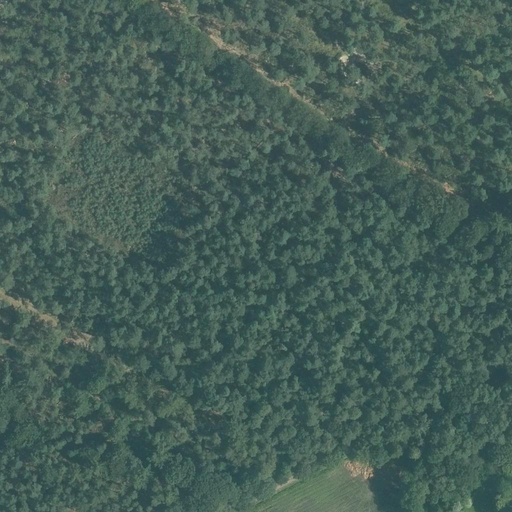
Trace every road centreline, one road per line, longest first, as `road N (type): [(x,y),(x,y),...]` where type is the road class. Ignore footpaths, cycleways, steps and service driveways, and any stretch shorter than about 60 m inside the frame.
road 1 (track): [(511,252),(136,0)]
road 2 (track): [(224,511),(511,354)]
road 3 (track): [(0,343),(212,466)]
